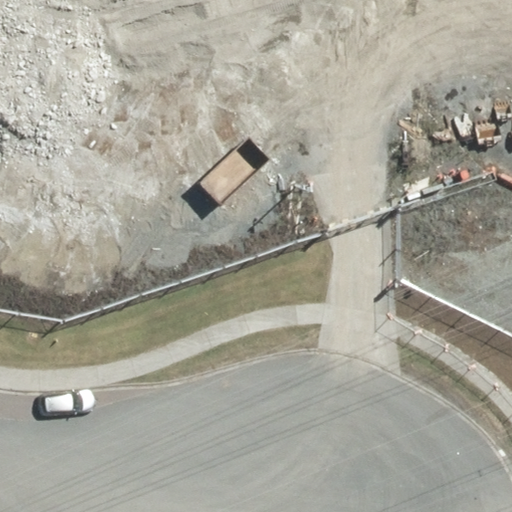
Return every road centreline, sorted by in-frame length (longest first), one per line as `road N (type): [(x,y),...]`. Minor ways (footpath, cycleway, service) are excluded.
road 1 (unknown): [(308,511),(367,285),(362,189),(328,103)]
road 2 (unclassified): [(0,456),(128,493),(257,511)]
